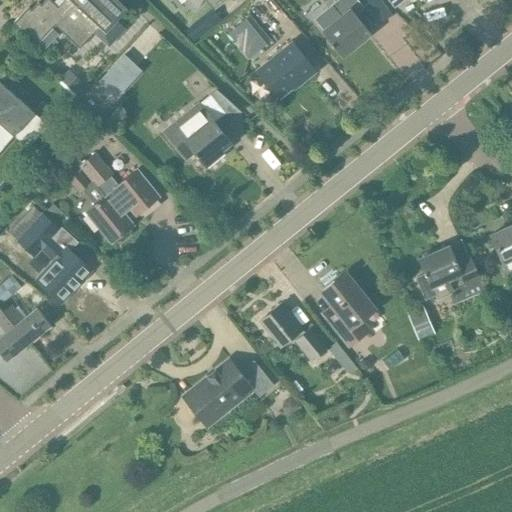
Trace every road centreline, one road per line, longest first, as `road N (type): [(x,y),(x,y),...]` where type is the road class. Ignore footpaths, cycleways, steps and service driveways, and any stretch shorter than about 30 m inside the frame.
road 1 (tertiary): [(31,436),(441,104)]
road 2 (unclassified): [(193,511),(511,365)]
